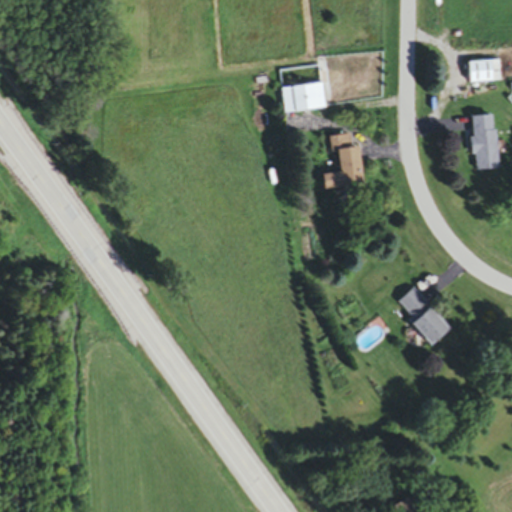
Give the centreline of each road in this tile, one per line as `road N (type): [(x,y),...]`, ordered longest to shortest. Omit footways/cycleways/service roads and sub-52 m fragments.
road 1 (primary): [(277,511),(0,124)]
road 2 (residential): [(511,286),(465,257),(418,184),(408,119),(408,0)]
